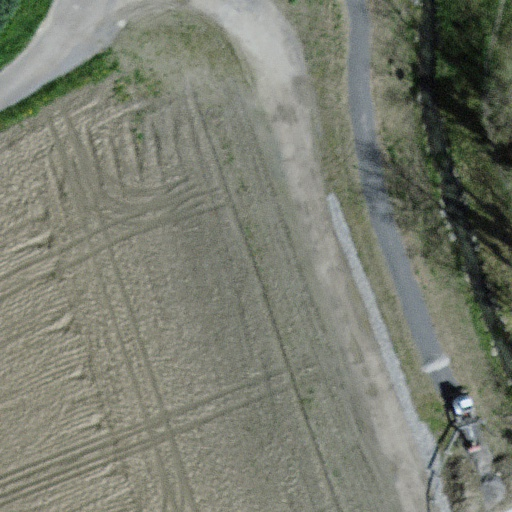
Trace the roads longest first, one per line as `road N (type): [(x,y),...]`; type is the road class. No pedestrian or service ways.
road 1 (track): [(437,511),(334,199),(255,0)]
road 2 (unclassified): [(93,8),(50,56),(0,90)]
